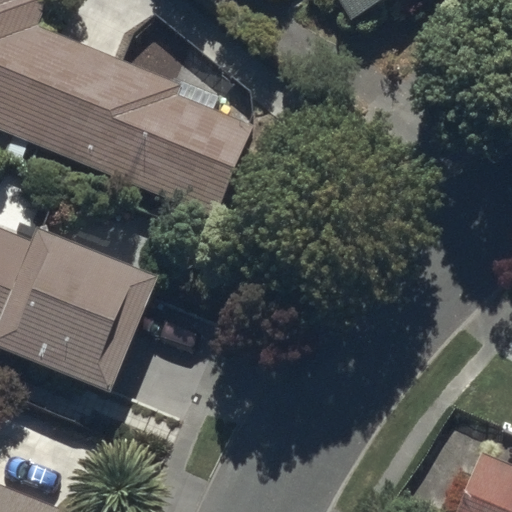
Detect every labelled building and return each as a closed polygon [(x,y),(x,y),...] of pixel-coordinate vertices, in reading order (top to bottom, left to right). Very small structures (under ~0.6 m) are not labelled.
[(0,0),(0,125),(215,215),(250,122),(176,96),(183,80),(37,28),(49,0),(0,0)] [(340,0),(352,19),(385,0),(340,0)] [(29,238),(0,225),(0,341),(108,385),(154,273),(36,224),(29,238)] [(453,511),(511,511),(511,460),(480,447),(453,511)] [(0,511),(58,511),(61,506),(0,484),(0,466),(1,465),(0,464),(0,511)]
